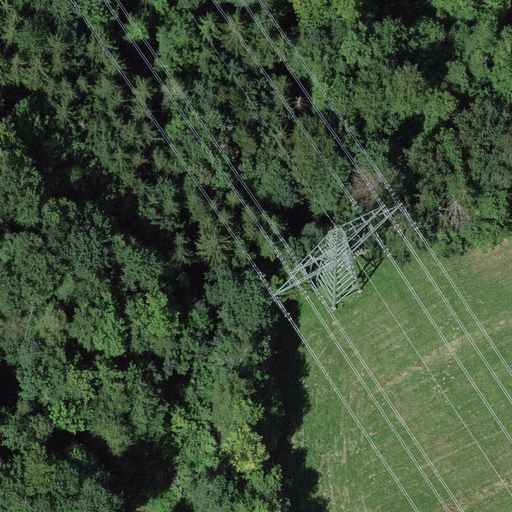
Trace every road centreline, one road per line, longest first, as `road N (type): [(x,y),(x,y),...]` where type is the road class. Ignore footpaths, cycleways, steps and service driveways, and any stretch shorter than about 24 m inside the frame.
road 1 (track): [(238,0),(184,34),(0,112)]
road 2 (track): [(167,511),(0,384)]
